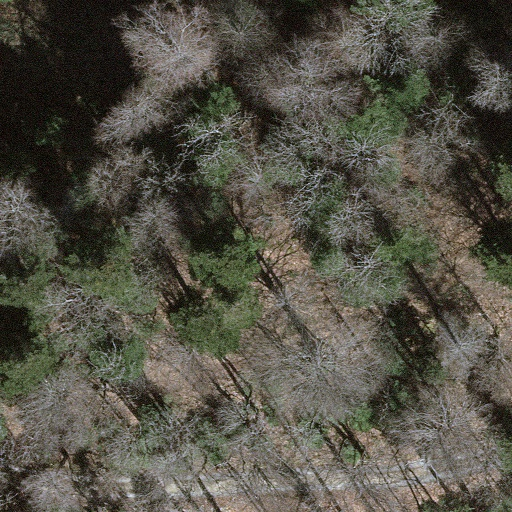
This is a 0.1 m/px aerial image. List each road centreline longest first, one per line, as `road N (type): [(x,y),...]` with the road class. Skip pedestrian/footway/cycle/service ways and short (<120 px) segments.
road 1 (track): [(511,469),(334,483),(125,485)]
road 2 (track): [(125,485),(0,470)]
